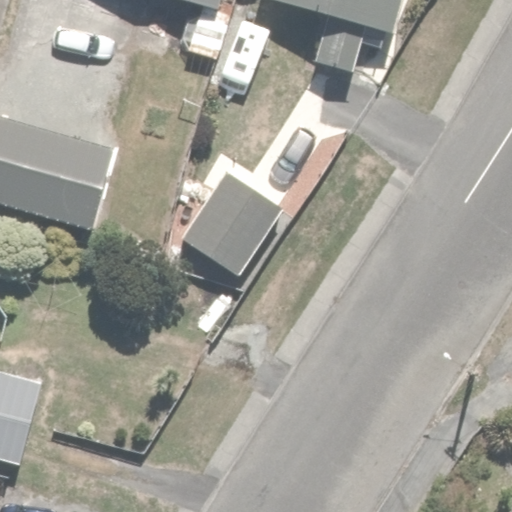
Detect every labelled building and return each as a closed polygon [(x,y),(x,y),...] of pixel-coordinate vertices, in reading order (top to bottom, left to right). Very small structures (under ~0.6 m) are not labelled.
[(194,0),(184,44),(222,54),(234,1),(230,0),(194,0)] [(279,0),(318,9),(308,54),(348,62),(357,22),(386,28),(391,0),(279,0)] [(0,198),(85,221),(107,137),(0,109),(0,198)] [(216,165),(175,234),(233,268),(274,199),(216,165)] [(0,450),(22,455),(40,374),(0,365),(0,450)]
